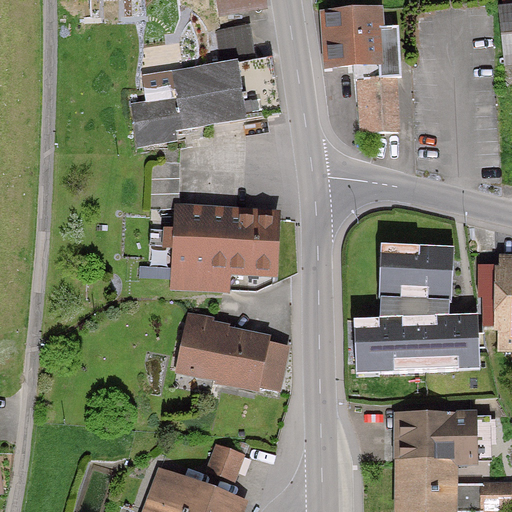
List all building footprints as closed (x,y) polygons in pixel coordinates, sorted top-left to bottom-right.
[(216,0),(219,16),(268,9),(266,0),(216,0)] [(511,62),(511,11),(500,13),(506,63),(511,62)] [(325,15),(328,68),(378,64),(375,12),(325,15)] [(238,58),(173,70),(182,129),(247,119),(241,88),(243,88),(238,58)] [(182,129),(173,70),(143,75),(147,101),(132,104),(138,147),(178,141),(176,130),(182,129)] [(395,134),(391,70),(361,72),(364,135),(395,134)] [(148,149),(147,164),(177,165),(178,150),(148,149)] [(177,165),(147,164),(144,209),(174,210),(177,165)] [(271,272),(273,221),(274,216),(271,216),(270,224),(174,217),(169,288),(226,292),(227,269),(271,272)] [(450,292),(452,246),(380,243),(378,289),(450,292)] [(482,273),(482,285),(481,328),(496,329),(496,350),(511,350),(511,275),(500,276),(500,268),(498,268),(498,273),(482,273)] [(475,313),(355,319),(357,372),(478,366),(475,313)] [(274,393),(283,349),(183,328),(170,388),(210,397),(214,380),(274,393)] [(488,419),(472,419),(449,419),(449,418),(399,419),(399,446),(413,446),(413,462),(413,463),(449,463),(473,463),(472,446),(488,446),(488,419)] [(207,473),(230,481),(239,458),(215,449),(207,473)] [(413,463),(413,462),(399,462),(398,511),(509,511),(510,488),(448,488),(449,463),(413,463)] [(228,511),(232,505),(157,476),(143,511),(228,511)]
